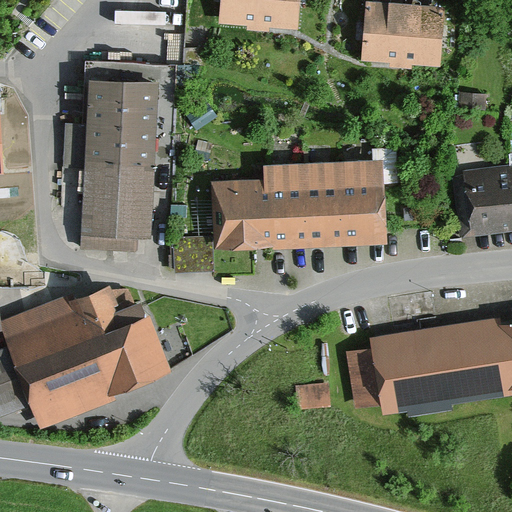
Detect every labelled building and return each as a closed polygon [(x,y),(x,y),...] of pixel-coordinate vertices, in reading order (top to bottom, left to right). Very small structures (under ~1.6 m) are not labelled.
[(222,0),(221,24),(301,31),(303,0),(222,0)] [(363,59),(442,64),(446,6),(367,0),(363,59)] [(167,22),(168,8),(117,6),(116,20),(167,22)] [(142,232),(156,233),(167,233),(174,95),(159,95),(160,76),(90,73),(81,251),(141,254),(142,232)] [(217,253),(388,245),(384,160),(259,166),(260,184),(213,186),(217,253)] [(470,236),(511,230),(511,162),(462,169),(470,236)] [(0,344),(34,429),(168,376),(135,294),(117,302),(108,279),(62,297),(70,316),(0,343),(0,344)] [(381,405),(382,415),(511,394),(510,391),(511,390),(511,321),(503,323),(502,315),(368,337),(370,347),(345,351),(355,409),(381,405)] [(298,408),(331,406),(330,381),(297,382),(298,408)]
